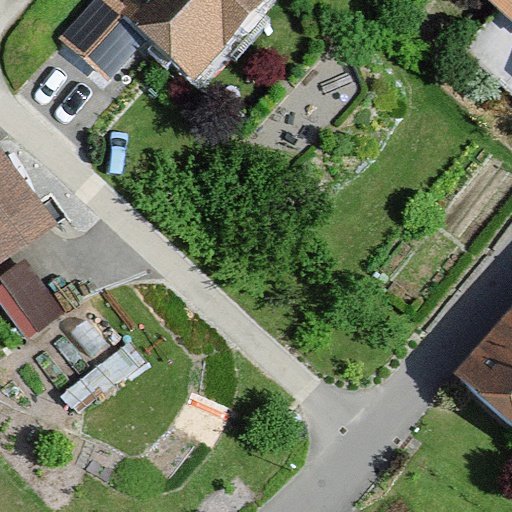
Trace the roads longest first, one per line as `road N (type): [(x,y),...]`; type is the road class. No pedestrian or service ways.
road 1 (residential): [(0,123),(355,452)]
road 2 (residential): [(355,452),(511,313)]
